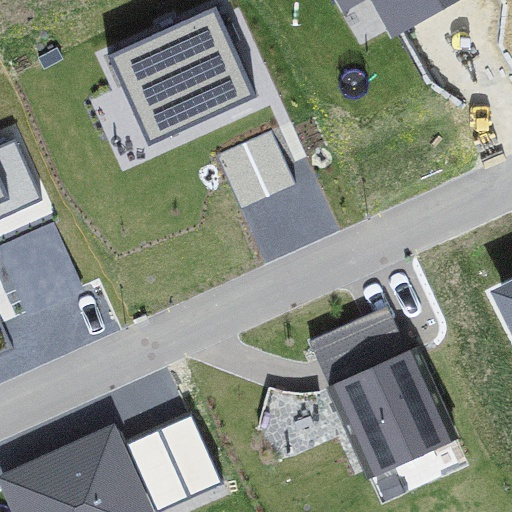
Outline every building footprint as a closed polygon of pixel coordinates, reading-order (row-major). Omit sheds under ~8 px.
[(330,0),(342,23),(368,9),(391,51),(487,0),(330,0)] [(218,5),(105,55),(148,154),(262,104),(218,5)] [(0,161),(0,222),(23,213),(0,161)] [(511,269),(491,281),(511,321),(511,269)] [(389,301),(309,336),(369,472),(456,434),(413,338),(406,341),(389,301)] [(155,511),(113,416),(0,466),(0,481),(13,511),(155,511)]
